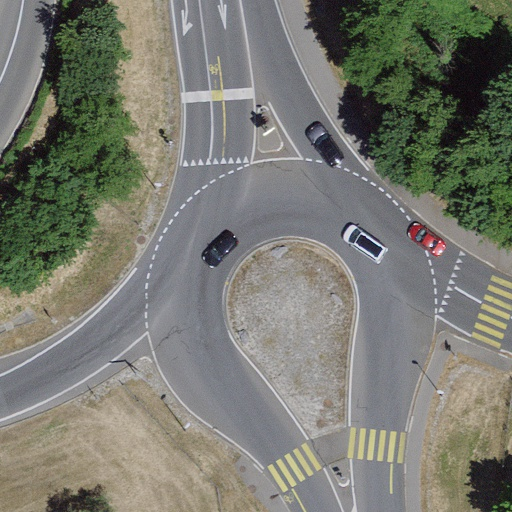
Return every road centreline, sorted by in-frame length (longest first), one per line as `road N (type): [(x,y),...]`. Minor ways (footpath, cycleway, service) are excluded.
road 1 (secondary): [(192,257),(189,330),(204,366),(261,421),(321,511)]
road 2 (secondary): [(385,511),(395,287),(379,244)]
road 3 (motorway): [(192,257),(89,350),(0,398)]
road 4 (secondary): [(240,0),(276,197)]
road 5 (motorway): [(511,317),(379,244)]
